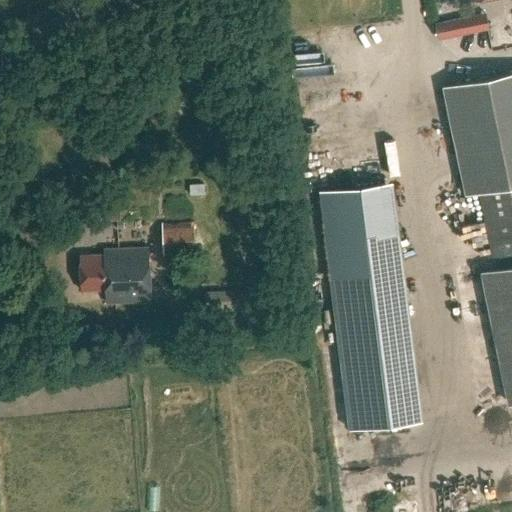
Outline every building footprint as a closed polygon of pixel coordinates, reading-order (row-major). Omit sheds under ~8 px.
[(435,24),(439,39),(488,29),(484,13),(435,24)] [(511,71),(443,85),(466,194),(479,192),(511,184),(511,71)] [(511,252),(511,184),(479,192),(492,257),(511,252)] [(164,226),(164,254),(193,253),(194,224),(164,226)] [(152,304),(151,249),(103,250),(103,256),(83,256),(83,286),(91,286),(91,292),(106,291),(107,305),(152,304)] [(511,264),(481,271),(508,402),(511,401),(511,264)] [(415,421),(397,277),(331,285),(349,429),(415,421)] [(197,311),(235,309),(236,321),(252,320),(251,308),(280,307),(279,288),(207,291),(207,296),(197,302),(197,311)]
